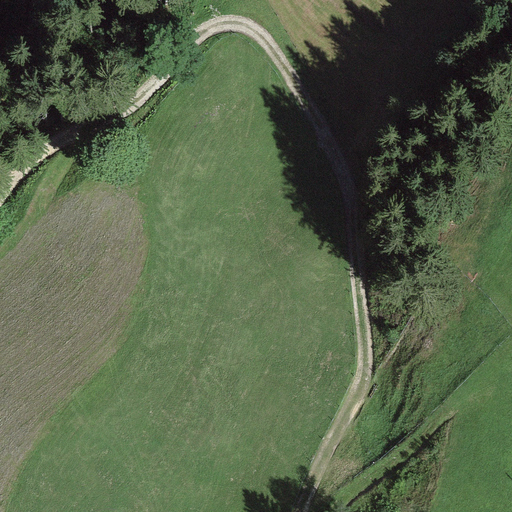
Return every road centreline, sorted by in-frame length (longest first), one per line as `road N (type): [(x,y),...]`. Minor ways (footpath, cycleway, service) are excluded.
road 1 (track): [(339,173),(365,361),(300,511)]
road 2 (track): [(0,431),(40,406),(62,410),(103,511)]
